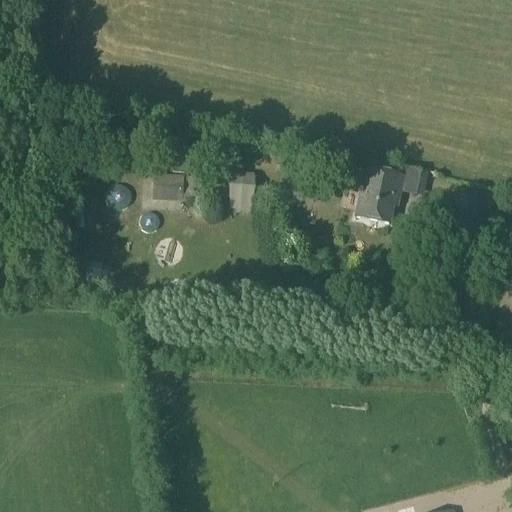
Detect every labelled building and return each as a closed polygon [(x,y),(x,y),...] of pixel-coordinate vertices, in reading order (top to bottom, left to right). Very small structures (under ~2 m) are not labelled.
[(367,174),(356,221),(389,228),(395,200),(399,201),(400,197),(418,201),(423,176),(406,172),(403,182),(367,174)] [(158,178),(156,199),(215,203),(216,181),(158,178)] [(282,201),(298,202),(299,189),(283,188),(282,201)] [(65,233),(75,232),(74,210),(64,211),(65,233)] [(478,220),(460,224),(470,271),(487,268),(478,220)] [(98,287),(98,298),(119,298),(119,288),(98,287)]
